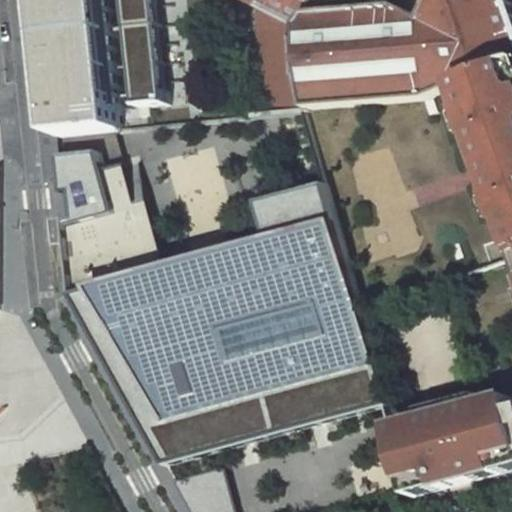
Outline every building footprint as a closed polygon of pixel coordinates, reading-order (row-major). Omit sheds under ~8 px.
[(45,0),(60,139),(125,131),(122,111),(172,106),(160,0),(45,0)] [(246,0),(261,7),(306,29),(320,0),(246,0)] [(312,109),(431,99),(467,85),(511,69),(511,0),(439,0),(438,2),(429,21),(402,7),(338,13),(337,7),(323,0),(320,0),(306,29),(312,109)] [(306,29),(261,7),(270,114),(312,109),(306,29)] [(486,141),(508,201),(505,201),(511,223),(511,69),(467,85),(476,112),(475,113),(484,141),(486,141)] [(171,469),(392,406),(366,305),(332,184),(262,203),(273,241),(157,272),(153,261),(164,258),(149,203),(137,205),(127,168),(105,172),(102,154),(62,158),(66,195),(75,195),(78,221),(69,222),(76,297),(111,362),(147,352),(153,370),(137,375),(155,440),(171,469)] [(417,500),(511,474),(511,400),(486,407),(483,397),(426,413),(429,423),(399,432),(411,476),(417,500)] [(239,511),(228,470),(189,481),(193,510),(194,511),(239,511)]
